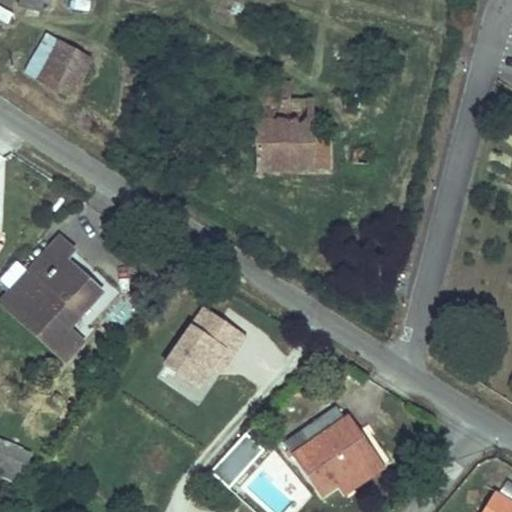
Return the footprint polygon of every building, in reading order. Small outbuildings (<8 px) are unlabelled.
[(24,0),(23,6),(52,13),(54,0),(24,0)] [(47,74),(62,43),(49,37),(34,67),(47,74)] [(92,57),(62,43),(47,74),(77,90),(92,57)] [(292,80),(257,83),(263,171),(336,167),(334,131),(320,133),(315,95),(294,97),(292,80)] [(394,165),(393,148),(374,150),(376,166),(394,165)] [(0,305),(0,316),(61,371),(80,350),(63,335),(98,300),(80,284),(77,287),(60,271),(62,268),(71,258),(57,246),(27,277),(9,296),(0,305)] [(0,287),(9,296),(27,277),(16,266),(0,283),(0,287)] [(62,268),(60,271),(77,287),(80,284),(62,268)] [(202,312),(163,368),(196,391),(210,371),(217,361),(226,367),(244,340),(202,312)] [(226,367),(217,361),(210,371),(219,377),(226,367)] [(313,449),(295,462),(323,499),(340,487),(377,459),(349,423),(345,426),(334,411),(303,435),(313,449)] [(267,447),(249,430),(212,470),(230,487),(267,447)] [(0,444),(0,460),(24,471),(30,458),(0,444)] [(384,469),(377,459),(340,487),(347,497),(384,469)] [(24,471),(0,460),(0,479),(18,487),(24,471)] [(262,473),(249,487),(276,511),(285,511),(294,502),(262,473)] [(511,511),(511,503),(493,493),(481,511),(511,511)]
